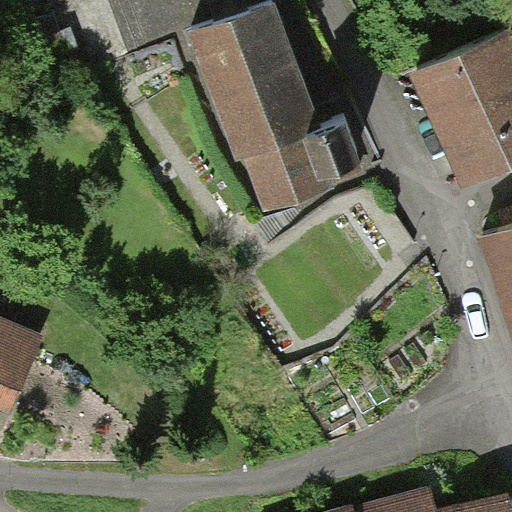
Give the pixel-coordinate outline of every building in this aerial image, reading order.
[(69,0),(92,62),(184,31),(264,0),(69,0)] [(330,146),(272,0),(264,0),(228,14),(184,31),(238,167),(247,164),(268,217),(364,180),(348,139),(330,146)] [(511,36),(510,33),(411,76),(453,170),(462,191),(511,169),(511,36)] [(511,231),(482,242),(486,256),(511,338),(511,231)] [(46,338),(0,317),(0,411),(12,416),(46,338)] [(438,511),(432,487),(356,507),(357,511),(511,511),(511,494),(456,509),(444,511),(438,511)]
